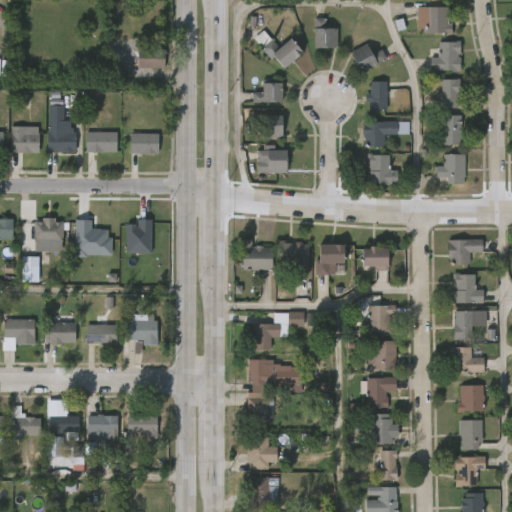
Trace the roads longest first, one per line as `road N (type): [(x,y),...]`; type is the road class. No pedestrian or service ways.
road 1 (secondary): [(185,0),(184,511)]
road 2 (secondary): [(216,511),(216,0)]
road 3 (residential): [(184,189),(334,207),(511,212)]
road 4 (residential): [(436,511),(429,213)]
road 5 (residential): [(0,380),(218,380)]
road 6 (residential): [(504,213),(503,85),(492,0)]
road 7 (residential): [(0,184),(184,189)]
